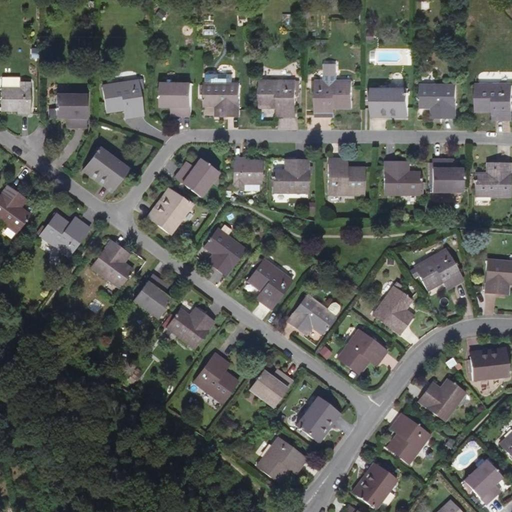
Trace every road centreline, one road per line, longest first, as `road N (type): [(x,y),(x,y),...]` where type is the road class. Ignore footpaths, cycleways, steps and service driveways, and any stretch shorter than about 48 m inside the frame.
road 1 (residential): [(114,222),(170,145),(195,134),(511,139)]
road 2 (residential): [(373,413),(114,222)]
road 3 (residential): [(511,327),(445,333),(409,363),(373,413)]
road 4 (residential): [(114,222),(0,135)]
